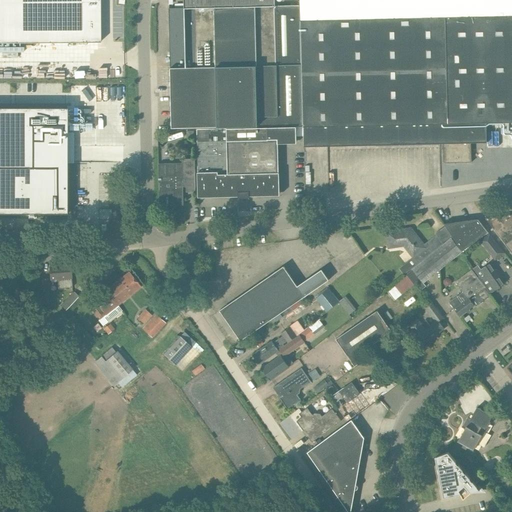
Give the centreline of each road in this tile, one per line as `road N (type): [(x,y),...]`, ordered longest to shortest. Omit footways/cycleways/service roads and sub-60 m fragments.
road 1 (unclassified): [(511,190),(150,241)]
road 2 (unclassified): [(294,453),(150,241)]
road 3 (unclassified): [(150,241),(145,0)]
road 4 (unclassified): [(408,511),(397,447),(406,413),(511,326)]
road 5 (unclassified): [(150,241),(0,241)]
